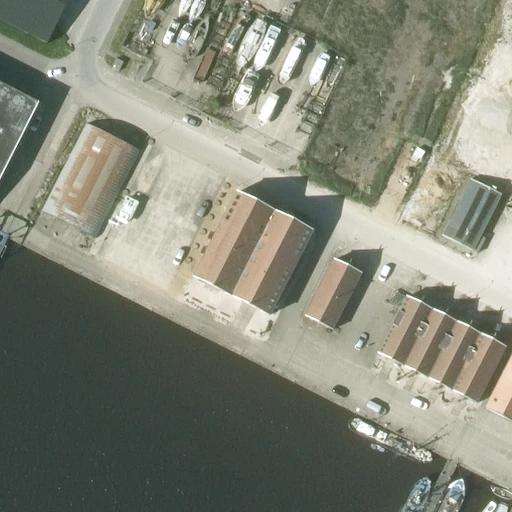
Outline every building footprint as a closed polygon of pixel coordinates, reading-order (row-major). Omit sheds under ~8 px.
[(0,0),(0,21),(48,45),(70,0),(0,0)] [(480,31),(495,0),(427,0),(426,4),(480,31)] [(462,67),(480,31),(426,4),(408,40),(462,67)] [(444,102),(462,67),(408,40),(390,75),(444,102)] [(426,138),(444,102),(390,75),(372,111),(426,138)] [(0,180),(22,137),(39,103),(0,83),(0,180)] [(408,174),(426,138),(372,111),(354,147),(408,174)] [(138,153),(107,137),(84,126),(40,213),(94,240),(138,153)] [(471,253),(500,197),(471,181),(442,237),(471,253)] [(235,194),(193,279),(269,317),(311,232),(235,194)] [(332,331),(361,274),(334,261),(305,317),(332,331)] [(505,348),(407,298),(378,354),(476,404),(505,348)] [(511,354),(485,408),(511,422),(511,354)]
